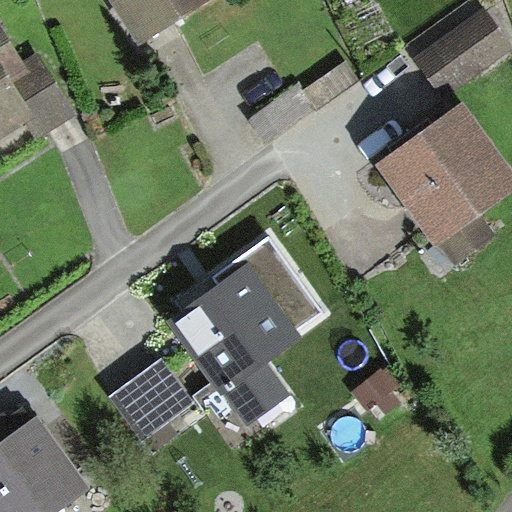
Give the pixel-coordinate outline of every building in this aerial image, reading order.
[(108,0),(135,43),(205,0),(108,0)] [(511,48),(486,11),(414,60),(441,99),(511,50),(511,48)] [(0,16),(0,141),(24,126),(36,144),(82,115),(40,48),(25,57),(0,16)] [(269,146),(360,82),(346,61),(301,93),(296,86),(250,119),(269,146)] [(511,169),(467,102),(377,162),(435,248),(439,245),(454,268),(500,237),(486,216),(511,198),(511,169)] [(247,424),(289,394),(266,362),(301,337),(295,328),(320,310),(269,239),(214,278),(220,287),(169,324),(220,395),(224,392),(247,424)] [(162,357),(108,396),(141,442),(195,403),(162,357)] [(371,375),(354,389),(367,406),(385,392),(371,375)] [(37,420),(0,446),(0,511),(54,511),(87,489),(37,420)]
